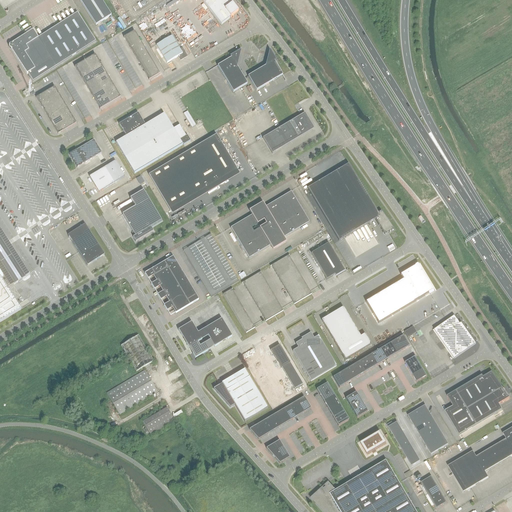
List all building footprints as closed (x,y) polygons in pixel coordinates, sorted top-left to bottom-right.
[(79,0),(96,25),(111,15),(101,0),(79,0)] [(230,18),(238,12),(228,0),(201,0),(221,25),(230,18)] [(9,46),(9,47),(9,48),(10,49),(11,49),(11,50),(27,74),(28,74),(33,82),(95,42),(77,13),(38,38),(33,30),(12,43),(13,43),(12,44),(11,44),(10,44),(9,45),(9,46)] [(123,30),(128,27),(123,19),(121,20),(122,21),(119,23),(123,30)] [(127,43),(137,37),(134,32),(135,32),(134,31),(124,38),(124,39),(125,38),(126,41),(126,42),(127,43)] [(172,36),(156,46),(167,63),(178,57),(180,61),(187,57),(182,48),(179,49),(172,36)] [(131,49),(141,43),(137,37),(127,43),(128,45),(128,44),(130,47),(130,48),(131,49)] [(134,55),(144,49),(141,43),(131,49),(132,51),(132,50),(134,53),(133,54),(134,55)] [(138,61),(148,55),(144,49),(134,55),(135,57),(137,59),(137,60),(138,61)] [(231,58),(212,69),(212,70),(213,70),(213,69),(217,66),(233,92),(247,84),(237,67),(241,50),(230,56),(231,58)] [(265,66),(248,77),(256,91),(282,75),(285,80),(285,81),(285,80),(274,62),(274,61),(276,61),(269,50),(265,66)] [(95,55),(85,61),(88,67),(98,61),(95,55)] [(141,67),(152,61),(148,55),(138,61),(139,63),(141,65),(140,66),(141,67)] [(85,61),(74,67),(75,67),(78,73),(88,67),(85,61)] [(98,61),(88,67),(92,73),(102,67),(98,61)] [(145,74),(156,68),(152,61),(141,67),(142,69),(143,69),(144,71),(144,72),(145,74)] [(78,73),(82,79),(92,73),(88,67),(78,73)] [(102,67),(92,73),(96,79),(106,73),(102,67)] [(159,74),(156,68),(145,74),(147,76),(149,79),(149,80),(149,81),(160,74),(159,74)] [(86,85),(96,79),(92,73),(82,79),(86,85)] [(106,73),(96,79),(99,85),(109,79),(106,73)] [(86,85),(89,91),(99,85),(96,79),(86,85)] [(109,79),(99,85),(103,91),(113,85),(109,79)] [(93,97),(103,91),(99,85),(89,91),(93,97)] [(113,85),(103,91),(106,97),(116,91),(113,85)] [(45,93),(48,98),(57,93),(56,91),(54,88),(55,88),(54,88),(55,87),(54,87),(45,93)] [(93,97),(96,103),(106,97),(103,91),(93,97)] [(116,91),(106,97),(110,104),(120,97),(116,91)] [(49,99),(48,98),(45,93),(36,98),(37,99),(39,102),(38,102),(40,104),(49,99)] [(48,98),(49,99),(52,104),(61,99),(60,97),(58,94),(57,93),(48,98)] [(100,110),(110,104),(106,97),(96,103),(100,109),(100,110)] [(53,106),(52,104),(49,99),(40,104),(41,107),(42,106),(43,109),(43,110),(44,111),(53,106)] [(52,104),(53,106),(56,110),(65,105),(64,103),(63,103),(62,100),(61,99),(52,104)] [(57,112),(59,116),(68,111),(67,109),(65,106),(65,105),(56,110),(57,112)] [(57,112),(56,110),(53,106),(44,111),(45,113),(45,112),(47,115),(47,116),(48,117),(57,112)] [(60,118),(63,123),(72,118),(71,115),(70,115),(69,112),(68,111),(59,116),(60,118)] [(50,122),(51,123),(60,118),(59,116),(57,112),(48,117),(49,119),(49,118),(51,121),(50,122)] [(126,137),(116,143),(134,174),(182,145),(183,145),(190,141),(187,136),(186,136),(181,128),(182,130),(176,134),(164,114),(145,126),(144,124),(138,113),(131,117),(131,118),(119,125),(123,131),(122,131),(126,137)] [(273,154),(272,152),(312,129),(309,123),(306,125),(304,122),(308,120),(308,119),(304,114),(263,139),(272,154),(273,154)] [(54,128),(55,129),(64,124),(63,123),(60,118),(51,123),(52,125),(54,127),(54,128)] [(64,124),(67,129),(76,124),(76,123),(76,124),(75,123),(73,120),(74,120),(72,118),(63,123),(64,124)] [(61,133),(67,129),(64,124),(55,129),(55,130),(56,130),(56,131),(61,133)] [(234,166),(236,171),(237,170),(216,136),(149,176),(170,210),(205,189),(207,191),(222,182),(218,175),(234,166)] [(84,163),(101,153),(94,140),(76,150),(69,155),(72,160),(73,160),(74,161),(73,162),(77,168),(84,163)] [(103,190),(124,177),(115,161),(89,177),(92,182),(93,182),(95,186),(96,188),(99,192),(101,191),(103,190)] [(348,164),(307,189),(338,240),(339,241),(375,220),(384,235),(388,233),(394,230),(381,211),(378,213),(348,164)] [(151,228),(161,221),(143,191),(130,199),(135,207),(122,215),(135,236),(133,237),(136,242),(153,232),(151,228)] [(249,259),(270,246),(272,250),(286,242),(283,238),(309,222),(291,192),(265,207),(263,203),(249,211),(252,215),(230,228),(249,259)] [(104,255),(85,224),(68,235),(87,266),(88,264),(103,255),(104,255)] [(0,229),(0,270),(11,287),(29,275),(0,229)] [(328,243),(311,254),(326,280),(335,274),(336,276),(343,272),(345,271),(328,243)] [(311,294),(288,256),(289,255),(286,257),(280,261),(303,299),(309,296),(311,294)] [(173,257),(164,262),(168,268),(177,263),(173,257)] [(270,267),(271,266),(294,304),(294,305),(296,303),(303,299),(280,261),(273,265),(270,266),(270,267)] [(144,274),(148,279),(153,276),(156,281),(171,273),(168,268),(164,262),(144,274)] [(180,270),(177,263),(168,268),(171,273),(172,275),(180,270)] [(403,280),(366,302),(378,324),(434,291),(418,265),(401,275),(403,280)] [(176,281),(184,276),(180,270),(172,275),(176,281)] [(283,311),(260,273),(261,272),(251,278),(274,316),(283,311)] [(1,278),(3,277),(0,273),(0,321),(21,309),(13,298),(1,278)] [(172,275),(171,273),(156,281),(151,284),(154,290),(159,287),(162,292),(177,283),(176,281),(172,275)] [(188,282),(184,276),(176,281),(177,283),(179,288),(188,282)] [(265,321),(265,322),(274,316),(251,278),(242,283),(243,283),(265,321)] [(182,292),(191,287),(188,282),(179,288),(182,292)] [(183,294),(182,292),(179,288),(177,283),(162,292),(157,295),(160,300),(166,297),(169,303),(183,294)] [(193,291),(191,287),(182,292),(183,294),(185,296),(193,291)] [(246,333),(255,328),(254,328),(232,290),(232,289),(223,295),(246,333)] [(187,300),(196,295),(193,291),(185,296),(187,300)] [(185,296),(183,294),(169,303),(164,306),(167,311),(172,308),(175,314),(190,305),(187,300),(185,296)] [(198,300),(196,295),(187,300),(190,305),(198,300)] [(332,338),(334,342),(340,353),(341,353),(343,356),(342,356),(345,360),(371,345),(365,334),(364,334),(364,335),(360,337),(356,329),(355,329),(353,326),(354,326),(343,308),(340,309),(337,311),(327,317),(324,319),(321,320),(332,339),(332,338)] [(447,321),(433,330),(453,360),(454,359),(454,360),(455,359),(476,345),(461,324),(457,319),(456,319),(454,317),(448,321),(447,321)] [(204,329),(214,347),(219,344),(223,341),(223,342),(225,340),(227,339),(232,336),(221,319),(204,329)] [(191,322),(178,330),(181,335),(184,339),(183,339),(188,348),(202,340),(191,322)] [(410,329),(404,332),(408,337),(413,334),(410,329)] [(293,351),(305,373),(306,373),(308,377),(311,381),(336,366),(318,336),(317,336),(317,337),(314,339),(313,339),(310,334),(304,338),(302,339),(303,340),(295,344),(298,348),(297,349),(294,351),(293,351)] [(148,364),(153,362),(138,336),(121,346),(136,372),(145,367),(145,366),(148,364)] [(403,350),(409,346),(403,336),(396,340),(403,350)] [(396,340),(390,343),(396,354),(403,350),(396,340)] [(396,354),(390,343),(384,347),(390,358),(396,354)] [(279,345),(271,351),(281,368),(290,363),(279,345)] [(384,347),(377,351),(384,361),(390,358),(384,347)] [(384,361),(377,351),(371,355),(377,365),(384,361)] [(371,355),(365,358),(371,369),(377,365),(371,355)] [(248,359),(258,377),(263,375),(254,356),(248,359)] [(409,370),(419,363),(415,357),(405,363),(409,370)] [(371,369),(365,358),(359,362),(365,373),(371,369)] [(359,362),(352,366),(358,376),(365,373),(359,362)] [(413,376),(423,370),(419,363),(409,370),(413,376)] [(358,376),(352,366),(346,370),(352,380),(358,376)] [(234,405),(244,422),(268,408),(249,377),(250,377),(249,377),(245,369),(235,375),(231,378),(221,383),(222,384),(213,389),(230,408),(234,405)] [(346,370),(340,374),(346,384),(352,380),(346,370)] [(416,383),(427,376),(423,370),(413,376),(416,383)] [(106,393),(117,411),(120,415),(158,393),(145,371),(106,393)] [(494,415),(502,410),(502,409),(501,409),(499,406),(500,406),(499,404),(503,401),(504,402),(505,401),(505,400),(509,398),(507,396),(508,395),(505,391),(504,391),(496,380),(493,375),(493,376),(491,373),(487,376),(487,375),(485,376),(486,377),(483,378),(482,376),(478,379),(478,378),(476,379),(477,380),(468,385),(468,384),(466,385),(467,386),(463,388),(463,387),(461,388),(462,388),(453,394),(453,393),(451,394),(452,394),(448,397),(449,399),(449,400),(451,404),(453,407),(467,431),(494,415)] [(346,384),(340,374),(333,377),(339,388),(346,384)] [(327,384),(316,390),(320,396),(331,390),(327,384)] [(320,396),(324,402),(334,396),(331,390),(320,396)] [(349,405),(360,399),(356,392),(345,399),(349,405)] [(324,402),(324,403),(326,405),(326,406),(327,408),(338,402),(334,396),(324,402)] [(304,397),(298,401),(304,412),(311,409),(304,397),(303,397),(304,397)] [(353,412),(364,405),(360,399),(349,405),(353,412)] [(298,416),(304,412),(298,401),(292,405),(298,416)] [(327,408),(331,414),(341,408),(338,402),(327,408)] [(292,405),(286,408),(292,420),(298,416),(292,405)] [(357,418),(367,412),(364,405),(353,412),(357,418)] [(416,411),(419,415),(428,410),(427,410),(426,407),(425,406),(416,411)] [(450,420),(459,436),(467,431),(453,407),(452,407),(452,408),(449,410),(449,409),(448,410),(445,412),(445,411),(445,412),(450,420)] [(150,435),(175,421),(167,408),(143,423),(150,435)] [(286,423),(292,420),(286,408),(280,412),(286,423)] [(331,414),(331,415),(332,415),(333,417),(333,418),(338,426),(349,420),(348,419),(341,408),(331,414)] [(428,410),(419,415),(422,420),(430,414),(430,413),(429,414),(428,410)] [(410,420),(419,415),(416,411),(408,416),(408,417),(409,417),(410,420)] [(280,412),(274,415),(280,427),(286,423),(280,412)] [(422,420),(424,424),(433,419),(432,419),(431,416),(431,415),(430,414),(422,420)] [(274,430),(280,427),(274,415),(268,419),(274,430)] [(413,425),(422,420),(419,415),(410,420),(410,421),(411,421),(412,424),(413,425)] [(268,419),(262,423),(268,434),(274,430),(268,419)] [(433,419),(424,424),(427,428),(435,423),(435,422),(434,422),(433,419)] [(422,420),(413,425),(413,426),(414,426),(416,429),(415,429),(424,424),(422,420)] [(280,432),(297,424),(295,421),(279,428),(280,432)] [(388,428),(391,432),(400,427),(399,427),(397,424),(398,424),(397,422),(388,428)] [(249,430),(258,440),(268,434),(262,423),(256,426),(249,430)] [(435,423),(427,428),(429,432),(438,427),(436,424),(435,423)] [(417,432),(418,433),(427,428),(424,424),(415,429),(416,429),(418,432),(417,432)] [(391,432),(393,436),(402,431),(402,430),(401,430),(399,427),(400,427),(391,432)] [(429,432),(432,437),(440,432),(440,431),(438,428),(438,427),(429,432)] [(429,432),(427,428),(418,433),(419,434),(421,437),(420,437),(421,438),(429,432)] [(475,485),(479,483),(488,478),(485,472),(510,457),(511,457),(511,456),(511,428),(510,430),(508,431),(503,434),(506,440),(497,445),(498,445),(480,455),(476,457),(473,452),(465,456),(465,457),(464,457),(460,460),(460,459),(451,465),(467,491),(471,488),(475,485)] [(402,431),(393,436),(396,441),(405,435),(404,435),(403,432),(402,431)] [(432,437),(429,432),(421,438),(423,441),(422,441),(423,442),(432,437)] [(441,433),(440,432),(432,437),(434,441),(443,436),(441,433)] [(379,433),(362,443),(368,453),(373,451),(373,452),(377,450),(376,449),(385,443),(379,433)] [(405,436),(405,435),(396,441),(398,445),(407,440),(407,439),(406,439),(405,436)] [(434,441),(437,445),(446,440),(445,439),(443,436),(434,441)] [(434,441),(432,437),(423,442),(424,443),(426,446),(434,441)] [(408,441),(407,440),(398,445),(401,449),(410,444),(409,444),(408,441)] [(446,441),(446,440),(437,445),(440,450),(448,445),(448,444),(446,441)] [(266,449),(270,454),(283,446),(279,441),(266,449)] [(437,445),(434,441),(426,446),(428,449),(428,450),(428,451),(437,445)] [(410,444),(401,449),(404,454),(412,448),(412,447),(410,444)] [(440,450),(437,445),(428,451),(429,452),(429,451),(431,455),(440,450)] [(270,454),(279,464),(289,458),(283,446),(270,454)] [(412,448),(404,454),(406,458),(415,453),(415,452),(415,453),(413,450),(413,449),(412,448)] [(415,453),(406,458),(409,462),(418,457),(417,456),(415,453)] [(418,457),(409,462),(411,467),(420,461),(418,458),(418,457)] [(379,488),(357,501),(347,484),(336,491),(331,485),(330,485),(328,483),(325,486),(326,488),(323,489),(323,488),(320,490),(311,499),(322,511),(416,511),(387,463),(386,461),(369,471),(379,488)] [(436,509),(447,503),(431,477),(428,479),(424,481),(421,483),(436,509)]
